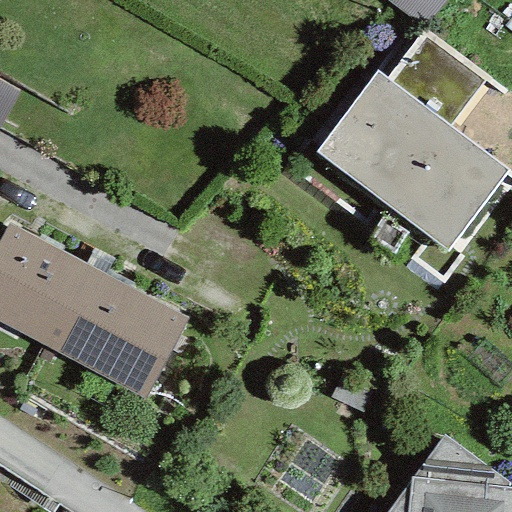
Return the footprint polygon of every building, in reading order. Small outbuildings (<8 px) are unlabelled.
[(385,0),(421,29),(444,0),(385,0)] [(485,77),(425,33),(387,81),(448,127),(485,77)] [(387,81),(375,71),(314,151),(447,251),(508,172),(448,127),(387,81)] [(0,124),(18,91),(0,81),(0,124)] [(0,238),(0,323),(42,347),(87,265),(9,223),(0,238)] [(87,265),(42,347),(142,401),(187,319),(87,265)] [(508,483),(442,435),(386,511),(511,511),(511,489),(508,489),(508,483)]
